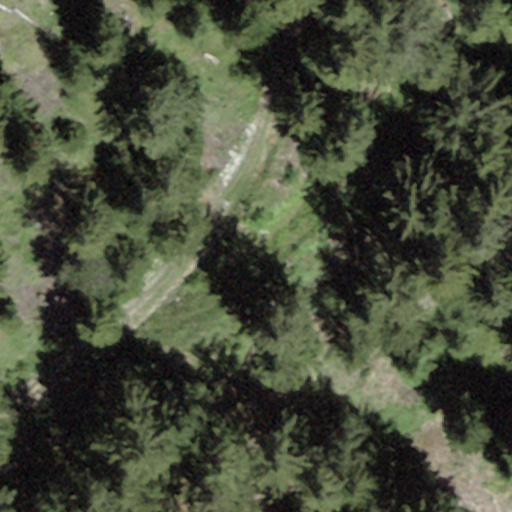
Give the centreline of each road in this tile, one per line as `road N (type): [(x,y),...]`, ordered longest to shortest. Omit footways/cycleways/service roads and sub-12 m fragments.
road 1 (track): [(0,412),(149,308),(235,195),(278,95),(284,0)]
road 2 (track): [(149,308),(225,282),(286,231),(391,118),(511,17)]
